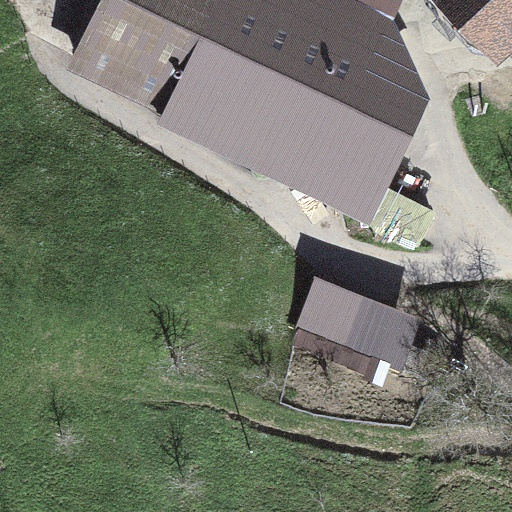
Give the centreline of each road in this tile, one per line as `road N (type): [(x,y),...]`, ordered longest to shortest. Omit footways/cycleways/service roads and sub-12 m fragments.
road 1 (track): [(475,241),(450,270),(398,285),(348,276),(101,112)]
road 2 (track): [(511,259),(475,241),(418,120)]
road 3 (track): [(398,285),(511,406)]
